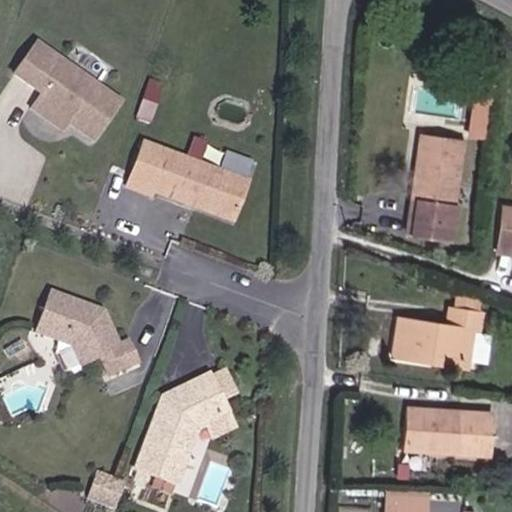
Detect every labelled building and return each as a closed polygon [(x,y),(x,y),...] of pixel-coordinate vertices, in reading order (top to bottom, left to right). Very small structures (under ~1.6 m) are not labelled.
[(37,39),(9,75),(39,97),(28,111),(52,130),(62,117),(92,141),(121,104),(37,39)] [(485,102),(490,56),(479,55),(474,101),(485,102)] [(137,116),(151,121),(163,89),(149,84),(137,116)] [(418,128),(414,174),(422,175),(420,196),(416,230),(455,234),(464,133),(418,128)] [(234,223),(249,182),(143,142),(133,167),(127,182),(156,193),(194,208),(234,223)] [(413,195),(420,196),(422,175),(414,174),(413,195)] [(511,206),(506,205),(502,240),(511,241),(511,206)] [(511,254),(511,241),(502,240),(501,253),(511,254)] [(99,310),(102,301),(48,283),(35,324),(72,336),(80,357),(98,349),(107,369),(133,356),(123,335),(114,338),(108,312),(99,310)] [(392,354),(429,360),(430,348),(470,356),(470,353),(474,325),(487,327),(491,307),(450,300),(448,320),(399,312),(392,354)] [(490,356),(494,328),(487,327),(474,325),(470,353),(490,356)] [(468,368),(470,356),(430,348),(429,360),(468,368)] [(195,425),(225,409),(207,369),(160,391),(136,476),(147,480),(149,472),(177,482),(195,425)] [(489,454),(495,412),(409,406),(403,449),(489,454)] [(99,477),(91,498),(104,502),(111,481),(99,477)] [(111,481),(104,502),(117,505),(123,485),(111,481)] [(385,496),(384,508),(424,510),(424,498),(385,496)]
